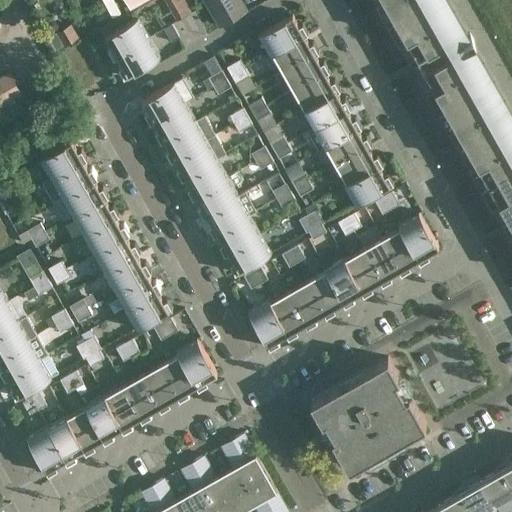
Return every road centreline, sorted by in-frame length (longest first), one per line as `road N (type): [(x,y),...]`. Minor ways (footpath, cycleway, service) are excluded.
road 1 (residential): [(257,375),(101,101),(290,0)]
road 2 (residential): [(475,252),(331,0)]
road 3 (residential): [(34,506),(257,375)]
road 4 (residential): [(257,375),(475,252)]
road 5 (residential): [(380,511),(511,439)]
